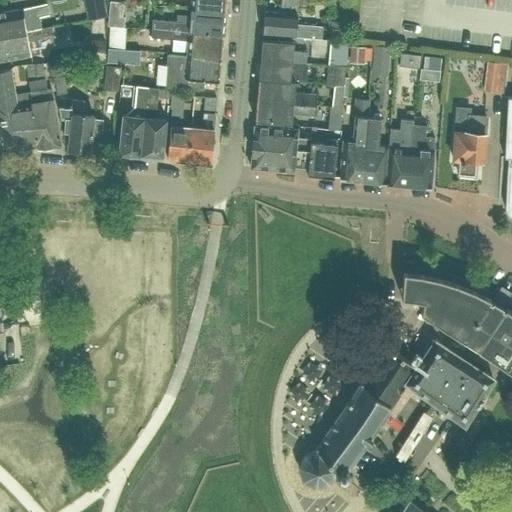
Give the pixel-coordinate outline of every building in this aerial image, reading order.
[(189,0),(189,8),(222,11),(223,0),(189,0)] [(122,20),(121,2),(107,3),(107,21),(122,20)] [(0,35),(41,28),(38,17),(47,16),(45,3),(0,11),(0,35)] [(220,33),(222,11),(189,8),(188,22),(152,19),(151,29),(220,33)] [(295,14),(263,11),(261,34),(324,39),(325,31),(321,31),(321,26),(294,24),(295,14)] [(0,35),(0,59),(30,54),(38,53),(37,48),(54,45),(50,26),(41,28),(0,35)] [(124,27),(109,26),(107,47),(123,48),(124,27)] [(185,54),(218,57),(220,33),(151,29),(150,37),(187,40),(185,54)] [(88,39),(88,60),(105,60),(105,39),(88,39)] [(259,59),(305,63),(306,52),(291,50),(292,42),(260,39),(259,59)] [(329,40),(327,62),(344,64),(346,42),(329,40)] [(350,46),(349,62),(364,63),(365,47),(350,46)] [(130,50),(108,49),(107,60),(129,62),(130,50)] [(399,53),(398,61),(418,64),(419,55),(399,53)] [(218,57),(185,54),(185,57),(168,55),(166,83),(167,83),(184,84),(183,87),(201,88),(202,80),(216,81),(218,57)] [(303,82),(304,73),(305,63),(259,59),(257,78),(293,81),(303,82)] [(508,63),(487,61),(483,91),(504,93),(508,63)] [(331,106),(341,107),(344,64),(327,62),(325,84),(333,85),(331,106)] [(42,75),(42,63),(26,64),(26,75),(42,75)] [(119,66),(105,65),(103,90),(117,91),(119,66)] [(0,128),(3,147),(36,146),(30,102),(16,104),(10,69),(0,70),(0,128)] [(68,91),(64,71),(52,73),(56,93),(68,91)] [(257,78),(255,99),(313,104),(314,94),(292,92),(293,81),(257,78)] [(139,154),(146,87),(135,85),(131,115),(121,114),(117,152),(139,154)] [(150,87),(146,87),(139,154),(161,157),(164,126),(165,119),(154,117),(157,88),(157,87),(150,87)] [(29,91),(30,102),(36,146),(59,146),(50,88),(29,91)] [(187,160),(190,127),(179,126),(182,95),(170,94),(169,108),(171,108),(166,157),(187,160)] [(215,97),(203,96),(202,109),(214,109),(215,97)] [(341,140),(338,177),(361,180),(367,107),(367,98),(355,97),(354,106),(353,118),(351,141),(341,140)] [(511,97),(506,97),(503,157),(506,157),(504,205),(504,206),(504,207),(504,208),(504,209),(505,210),(505,211),(505,212),(506,212),(506,213),(506,214),(507,214),(507,215),(508,215),(508,216),(509,216),(509,217),(510,217),(511,218),(511,97)] [(71,99),(57,98),(60,118),(63,118),(62,131),(68,132),(66,146),(89,148),(90,133),(99,134),(100,120),(92,119),(92,115),(81,114),(83,100),(71,99)] [(312,115),(313,104),(255,99),(255,100),(253,120),(289,123),(290,113),(312,115)] [(339,130),(341,107),(331,106),(330,129),(339,130)] [(367,107),(361,180),(384,182),(387,144),(377,144),(379,121),(373,120),(373,115),(368,115),(369,107),(367,107)] [(468,108),(456,107),(453,131),(454,131),(451,158),(458,159),(457,174),(473,175),(474,160),(481,161),(484,133),(483,133),(485,117),(468,115),(468,108)] [(190,127),(187,160),(210,163),(214,114),(202,113),(200,128),(190,127)] [(387,144),(384,182),(406,185),(411,124),(412,119),(399,118),(398,123),(398,128),(389,127),(388,132),(387,144)] [(411,124),(406,185),(429,187),(432,149),(433,137),(424,136),(425,126),(411,124)] [(308,149),(309,138),(295,137),(296,129),(253,125),(250,150),(293,154),(293,153),(302,154),(302,149),(308,149)] [(306,168),(306,173),(306,174),(322,176),(322,179),(332,180),(332,177),(336,139),(340,140),(341,130),(310,127),(309,138),(308,149),(306,168)] [(293,167),(306,168),(308,149),(302,149),(302,154),(293,153),(293,154),(250,150),(249,167),(293,171),(293,167)] [(464,340),(474,347),(476,348),(476,349),(511,372),(511,311),(503,306),(502,308),(488,300),(489,297),(472,289),(455,282),(438,277),(420,273),(402,271),(400,297),(416,299),(421,300),(419,312),(463,341),(464,340)] [(424,352),(415,366),(405,381),(463,423),(491,378),(465,361),(432,339),(432,340),(421,333),(413,345),(424,352)] [(345,468),(405,381),(415,366),(375,336),(365,351),(376,358),(315,447),(316,448),(313,450),(311,451),(309,451),(307,452),(305,453),(303,455),(302,457),(301,458),(300,460),(299,462),(299,463),(298,465),(298,466),(298,468),(298,470),(299,472),(300,474),(301,477),(303,479),(305,481),(307,482),(309,483),(311,484),(313,484),(316,484),(319,484),(321,484),(324,482),(326,481),(328,479),(329,478),(331,475),(334,477),(335,476),(337,478),(342,479),(347,476),(348,470),(345,468)] [(424,511),(425,511),(405,495),(390,511),(424,511)]
